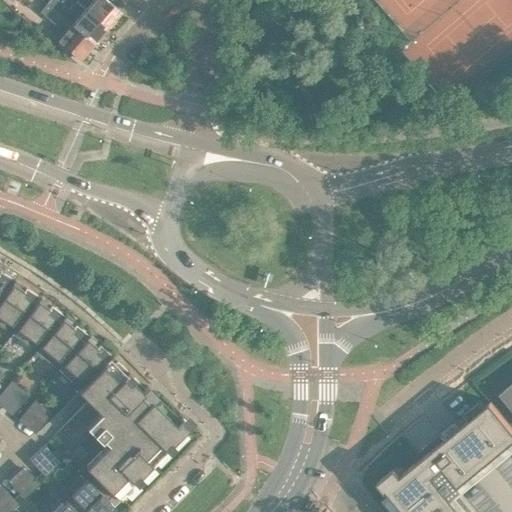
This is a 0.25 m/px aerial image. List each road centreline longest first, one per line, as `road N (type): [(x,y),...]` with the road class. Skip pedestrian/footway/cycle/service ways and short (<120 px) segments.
road 1 (residential): [(146,511),(218,433),(136,344)]
road 2 (secondary): [(192,140),(0,84)]
road 3 (secondary): [(511,153),(319,194)]
road 4 (secondary): [(0,154),(142,208),(175,234)]
road 5 (secondary): [(266,300),(301,373),(300,462)]
road 6 (residential): [(381,417),(511,316)]
road 7 (residential): [(192,140),(206,0)]
road 8 (secondary): [(175,234),(185,264),(206,288),(235,300),(266,300)]
